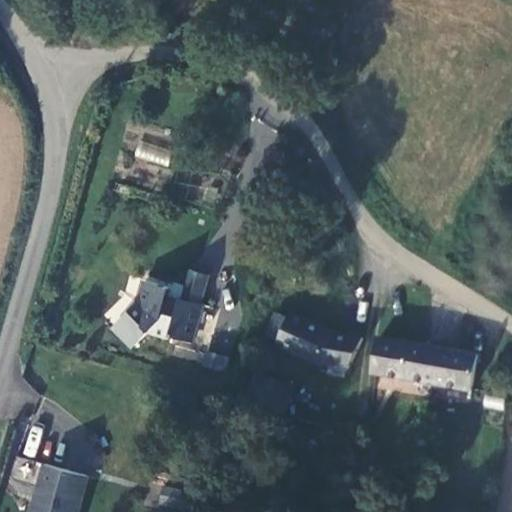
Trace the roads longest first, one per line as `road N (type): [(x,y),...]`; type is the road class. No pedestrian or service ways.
road 1 (unclassified): [(50,82),(134,52),(194,57),(247,81),(300,127),(380,235),(511,327)]
road 2 (unclassified): [(0,361),(55,148),(50,82)]
